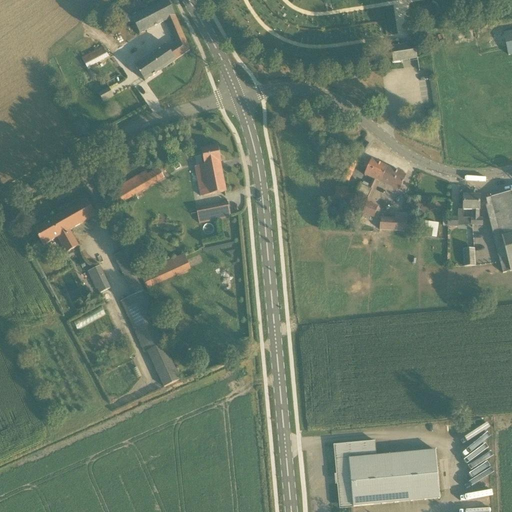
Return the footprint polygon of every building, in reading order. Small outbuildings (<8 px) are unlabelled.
[(138,52),(129,59),(145,82),(175,61),(190,51),(167,0),(165,0),(131,15),(139,32),(165,21),(175,44),(168,49),(165,45),(144,60),(138,52)] [(511,30),(503,33),(507,49),(509,56),(511,55),(511,30)] [(402,62),(400,53),(399,46),(390,47),(392,64),(402,62)] [(102,47),(81,58),(87,69),(108,58),(102,47)] [(80,100),(102,90),(91,67),(69,77),(80,100)] [(102,101),(112,96),(108,89),(98,94),(102,101)] [(195,167),(201,197),(226,192),(220,163),(221,162),(217,146),(201,150),(204,165),(195,167)] [(349,182),(357,164),(357,163),(349,159),(340,178),(349,182)] [(368,199),(376,181),(379,175),(382,176),(386,167),(371,160),(367,159),(363,167),(367,169),(364,176),(373,180),(369,189),(359,185),(355,193),(368,199)] [(379,175),(376,181),(399,192),(406,176),(386,167),(382,176),(379,175)] [(119,205),(164,178),(158,169),(148,175),(146,172),(111,192),(119,205)] [(335,204),(347,203),(347,187),(335,187),(335,204)] [(485,205),(488,215),(504,274),(511,271),(511,192),(485,199),(487,205),(485,205)] [(458,227),(463,227),(463,211),(472,211),(472,219),(470,219),(470,225),(483,225),(483,219),(479,219),(480,196),(470,196),(469,194),(465,194),(464,196),(463,196),(463,210),(458,210),(458,219),(458,227)] [(69,231),(95,216),(86,200),(34,230),(43,246),(57,238),(66,253),(78,246),(69,231)] [(360,217),(372,222),(377,207),(366,202),(360,217)] [(228,204),(203,209),(196,210),(199,224),(231,217),(228,204)] [(379,231),(406,232),(406,220),(380,218),(379,231)] [(458,227),(458,219),(448,218),(448,227),(458,227)] [(426,237),(429,222),(421,221),(418,236),(426,237)] [(428,237),(439,238),(439,222),(429,222),(428,237)] [(463,267),(475,266),(474,249),(462,250),(463,267)] [(122,274),(123,273),(127,281),(136,277),(124,252),(114,257),(122,274)] [(146,288),(190,268),(183,253),(139,273),(146,288)] [(98,289),(100,293),(110,289),(99,267),(88,272),(96,290),(98,289)] [(143,352),(146,351),(164,343),(166,342),(143,292),(120,302),(143,352)] [(375,456),(374,442),(333,446),(338,492),(340,492),(341,507),(352,506),(353,507),(439,500),(434,451),(375,456)]
